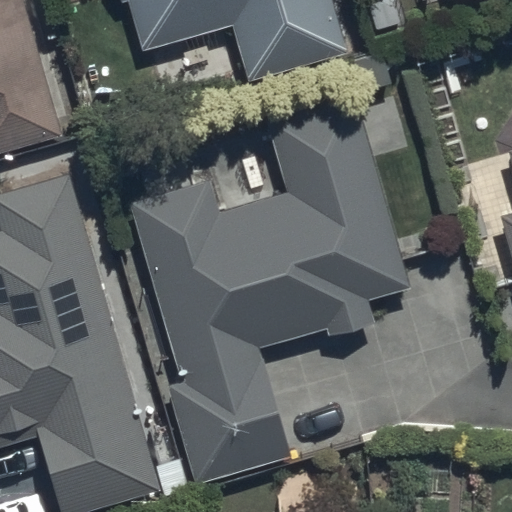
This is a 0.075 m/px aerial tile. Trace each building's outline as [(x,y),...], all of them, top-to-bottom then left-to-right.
[(0,0),(0,141),(56,125),(18,0),(0,0)] [(126,0),(136,39),(229,17),(242,67),(341,43),(329,0),(126,0)] [(205,166),(125,190),(177,365),(161,370),(190,468),(286,440),(255,336),(318,317),(321,325),(370,310),(364,289),(406,276),(349,83),(264,109),(284,177),(214,198),(205,166)] [(511,134),(502,138),(511,170),(511,199),(493,205),(511,265),(511,134)] [(0,432),(32,423),(54,502),(153,475),(67,161),(0,179),(0,432)]
